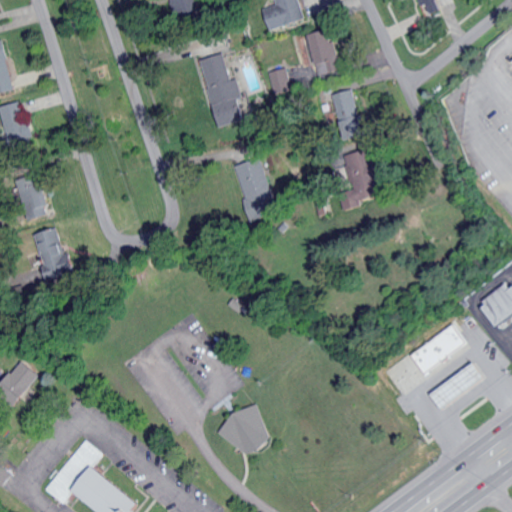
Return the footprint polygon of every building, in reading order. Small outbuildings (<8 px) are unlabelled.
[(204,8),(199,0),(175,0),(188,19),(204,8)] [(311,20),(305,0),(281,0),(283,6),(271,9),(277,30),(311,20)] [(423,0),(431,17),(446,10),(441,0),(423,0)] [(315,35),(323,76),(344,71),(335,31),(315,35)] [(0,42),(0,95),(18,91),(5,41),(0,42)] [(204,60),(223,128),(248,121),(229,53),(204,60)] [(298,89),(291,67),(273,73),(279,95),(298,89)] [(335,95),(347,136),(368,130),(356,89),(335,95)] [(31,140),(21,102),(3,107),(9,130),(15,128),(19,143),(31,140)] [(347,163),(355,190),(363,188),(367,201),(387,195),(383,179),(387,178),(380,155),(365,160),(364,158),(347,163)] [(237,166),(255,221),(281,212),(264,157),(237,166)] [(41,218),(56,214),(47,183),(32,188),(41,218)] [(38,233),(50,279),(75,272),(63,226),(38,233)] [(482,304),(501,327),(511,318),(511,288),(508,283),(482,304)] [(426,375),(420,367),(451,345),(457,353),(426,375)] [(45,374),(25,359),(2,389),(21,404),(45,374)] [(438,375),(451,365),(463,380),(473,393),(460,403),(449,389),(438,375)] [(275,439),(265,407),(222,420),(228,440),(237,437),(241,449),(250,446),(252,454),(271,448),(268,441),(275,439)] [(47,489),(87,439),(105,454),(95,467),(141,503),(135,511),(136,511),(99,511),(75,492),(66,503),(47,489)]
